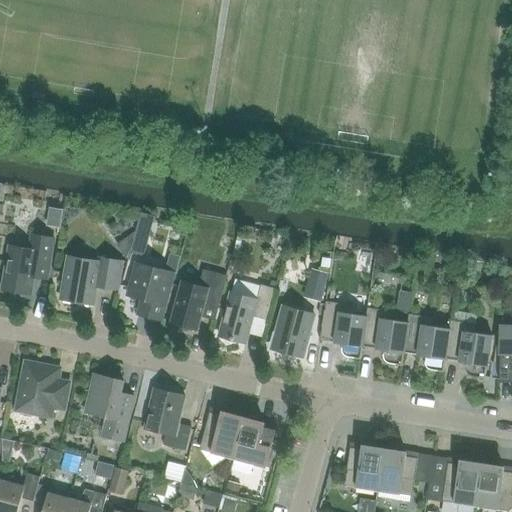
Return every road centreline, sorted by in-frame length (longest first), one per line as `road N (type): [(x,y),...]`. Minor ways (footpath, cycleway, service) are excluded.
road 1 (residential): [(333,411),(316,398),(0,328)]
road 2 (residential): [(511,428),(351,404),(333,411)]
